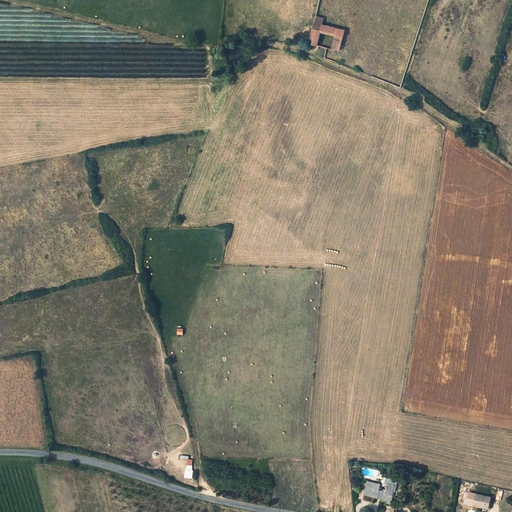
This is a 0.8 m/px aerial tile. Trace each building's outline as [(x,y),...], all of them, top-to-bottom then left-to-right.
[(322,32),(324,33),(325,26),(322,25),(323,18),(315,16),(311,35),(310,41),(309,44),(317,46),(320,34),(321,34),(322,32)] [(324,33),(335,35),(336,29),(325,26),(324,33)] [(336,29),(335,35),(343,37),(344,31),(336,29)] [(386,500),(391,501),(393,491),(394,486),(396,487),(397,482),(395,481),(395,480),(389,478),(389,480),(387,479),(386,484),(387,484),(386,487),(385,489),(386,489),(386,490),(382,489),(381,490),(378,489),(378,488),(379,484),(367,481),(364,494),(377,497),(378,495),(381,495),(381,498),(380,500),(386,502),(386,500)] [(487,507),(490,497),(468,492),(465,504),(483,508),(483,506),(487,507)]
